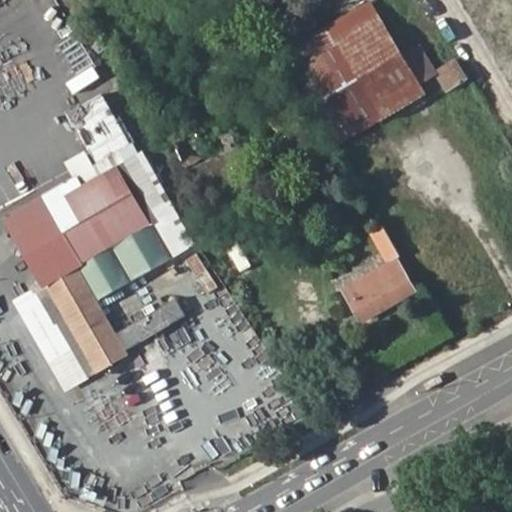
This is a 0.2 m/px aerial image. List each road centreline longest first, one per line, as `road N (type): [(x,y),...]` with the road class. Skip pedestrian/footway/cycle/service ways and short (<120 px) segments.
road 1 (unknown): [(0,307),(78,443),(111,460),(130,455),(191,395),(194,349),(180,276)]
road 2 (primary): [(511,378),(360,461)]
